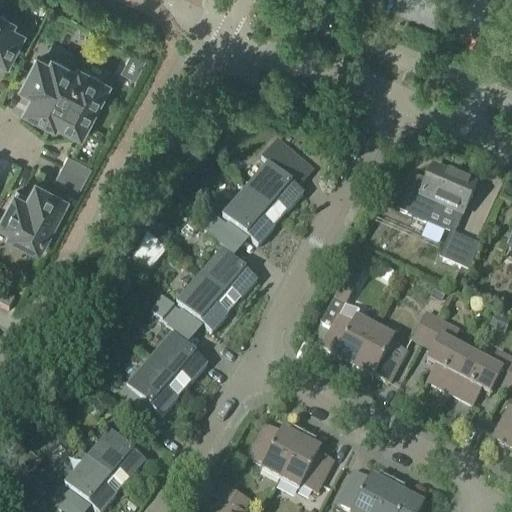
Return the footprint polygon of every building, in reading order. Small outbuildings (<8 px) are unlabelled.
[(0,15),(0,54),(6,57),(19,32),(7,25),(10,20),(0,15)] [(25,84),(37,90),(28,107),(53,121),(55,117),(77,72),(53,60),(51,65),(38,58),(25,84)] [(80,69),(77,72),(55,117),(80,130),(105,82),(80,69)] [(261,162),(268,168),(246,194),(279,223),(301,197),(284,183),(293,173),(269,152),(261,162)] [(91,166),(68,154),(62,166),(84,178),(91,166)] [(84,178),(62,166),(56,178),(78,190),(84,178)] [(452,238),(453,239),(442,264),(468,275),(479,249),(453,238),(474,189),(455,181),(456,178),(448,175),(446,178),(430,171),(424,186),(413,182),(399,215),(426,227),(430,218),(456,229),(452,238)] [(3,219),(15,225),(12,231),(38,244),(63,197),(37,184),(30,197),(18,191),(3,219)] [(223,220),(256,249),(279,223),(246,194),(223,220)] [(229,232),(216,220),(211,226),(224,238),(229,232)] [(204,233),(217,245),(224,238),(211,226),(204,233)] [(141,245),(132,263),(152,273),(169,253),(147,234),(141,245)] [(256,283),(223,255),(201,281),(233,310),(256,283)] [(344,309),(358,285),(346,278),(333,303),(344,309)] [(178,308),(210,336),(233,310),(201,281),(178,308)] [(0,303),(0,309),(8,313),(14,303),(3,297),(0,303)] [(173,312),(162,301),(157,306),(178,324),(183,318),(174,311),(173,312)] [(338,373),(350,379),(373,334),(354,324),(357,316),(344,309),(333,303),(319,327),(331,334),(321,352),(335,360),(334,363),(341,367),(338,373)] [(150,315),(161,326),(162,324),(171,332),(178,324),(157,306),(150,315)] [(424,319),(410,344),(422,350),(436,326),(424,319)] [(426,366),(434,371),(426,385),(450,398),(471,359),(451,349),(457,337),(436,326),(422,350),(431,355),(426,366)] [(173,340),(172,341),(162,333),(153,343),(163,351),(150,365),(183,394),(206,369),(173,340)] [(364,379),(371,383),(374,379),(387,387),(404,356),(390,348),(392,344),(373,334),(350,379),(361,385),(364,379)] [(490,369),(471,359),(450,398),(473,410),(481,395),(489,399),(494,389),(506,395),(511,383),(511,365),(496,358),(490,369)] [(150,365),(148,368),(143,363),(134,364),(127,372),(137,381),(127,392),(120,385),(111,395),(134,415),(143,404),(161,420),(183,394),(150,365)] [(108,410),(92,396),(83,406),(99,420),(108,410)] [(511,412),(510,411),(493,443),(507,450),(505,454),(511,458),(509,463),(511,464),(511,412)] [(111,437),(101,449),(89,439),(77,453),(89,463),(121,491),(144,465),(126,450),(133,441),(111,422),(103,430),(111,437)] [(247,463),(262,471),(260,475),(279,485),(303,439),(291,433),(288,439),(281,436),(279,439),(264,431),(247,463)] [(279,485),(298,495),(300,491),(314,498),(331,466),(318,459),(320,455),(311,451),(314,445),(303,439),(279,485)] [(64,469),(75,478),(66,489),(92,511),(102,511),(121,491),(89,463),(77,453),(64,469)] [(336,510),(340,511),(378,511),(392,486),(381,480),(377,486),(369,482),(367,485),(353,478),(336,510)] [(378,511),(418,511),(407,506),(409,502),(401,498),(404,492),(392,486),(378,511)] [(217,504),(223,507),(232,511),(245,511),(249,505),(223,491),(217,504)] [(72,501),(62,492),(56,498),(66,507),(72,501)] [(50,505),(58,511),(61,511),(66,507),(56,498),(50,505)]
